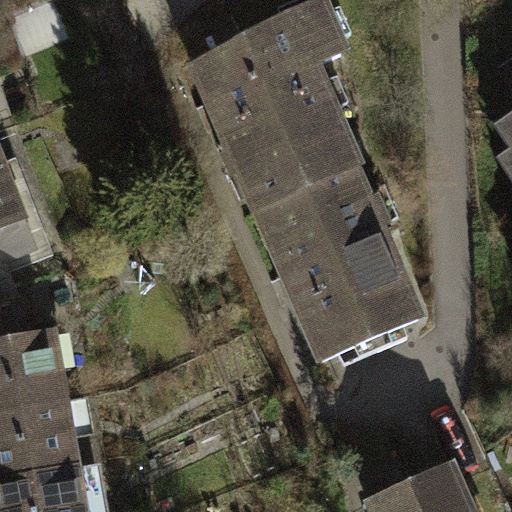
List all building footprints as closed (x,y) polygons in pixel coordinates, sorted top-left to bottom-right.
[(322,0),(192,71),(262,221),(367,173),(320,70),(354,54),(328,0),(322,0)] [(511,120),(499,130),(511,149),(511,158),(502,165),(511,180),(511,120)] [(0,307),(23,299),(10,269),(44,255),(0,147),(0,307)] [(262,221),(332,372),(437,323),(367,173),(262,221)] [(0,414),(70,403),(65,374),(72,373),(66,336),(35,341),(30,311),(23,299),(0,307),(0,414)] [(0,414),(0,483),(81,470),(77,446),(97,442),(89,400),(70,403),(0,414)] [(0,483),(0,511),(106,511),(99,467),(81,470),(0,483)] [(479,511),(460,468),(369,510),(369,511),(479,511)]
